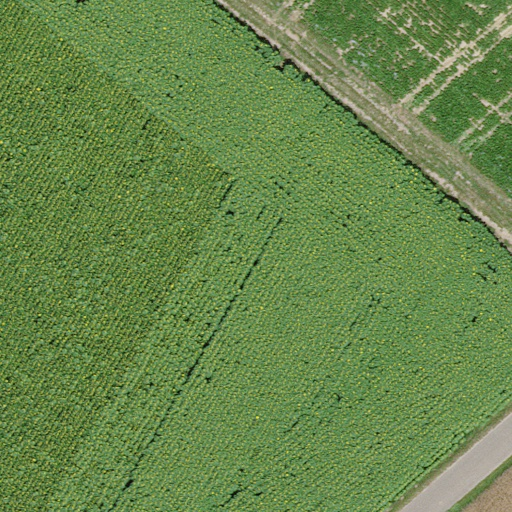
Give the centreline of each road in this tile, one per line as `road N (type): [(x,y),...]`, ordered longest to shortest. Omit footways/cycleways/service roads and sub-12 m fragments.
road 1 (track): [(511,247),(233,0)]
road 2 (unclassified): [(511,415),(410,511)]
